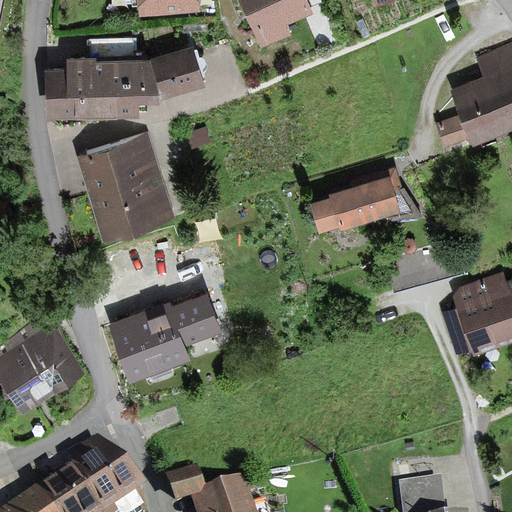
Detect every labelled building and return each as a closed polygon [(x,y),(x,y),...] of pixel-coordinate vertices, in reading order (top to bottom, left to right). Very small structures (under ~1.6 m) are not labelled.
[(136,0),(137,12),(195,7),(194,0),(136,0)] [(306,0),(242,0),(262,46),(289,34),(285,23),(311,13),(309,6),(306,0)] [(93,59),(66,60),(67,70),(45,71),(47,120),(139,118),(139,106),(161,105),(160,101),(205,85),(194,48),(150,62),(94,63),(93,59)] [(511,119),(511,68),(456,90),(473,134),(511,119)] [(148,132),(74,156),(101,237),(174,213),(148,132)] [(385,178),(331,193),(340,224),(394,208),(385,178)] [(400,288),(451,278),(445,248),(394,258),(400,288)] [(499,276),(457,291),(476,344),(511,331),(511,284),(504,287),(499,276)] [(170,302),(110,324),(132,382),(193,360),(188,347),(221,334),(207,295),(172,307),(170,302)] [(85,373),(45,311),(0,347),(0,373),(24,414),(85,373)] [(140,511),(147,508),(140,485),(147,480),(128,452),(97,433),(72,449),(79,460),(63,471),(45,483),(0,510),(1,511),(140,511)] [(177,499),(192,494),(198,511),(277,511),(276,509),(267,511),(262,511),(248,467),(207,480),(201,461),(168,472),(177,499)]
